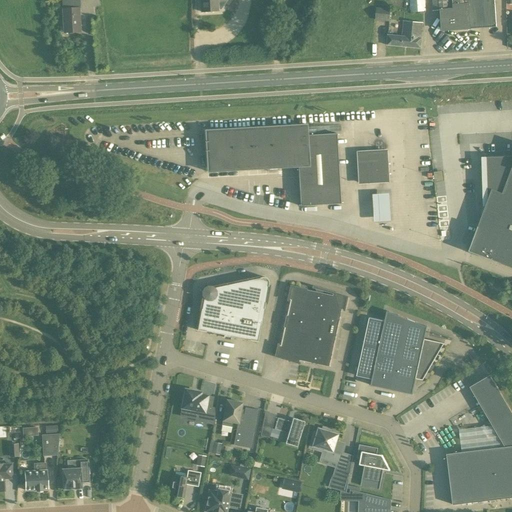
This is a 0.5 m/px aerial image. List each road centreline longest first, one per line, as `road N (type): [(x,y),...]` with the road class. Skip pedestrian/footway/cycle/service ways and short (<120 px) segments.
road 1 (primary): [(85,91),(511,66)]
road 2 (residential): [(162,356),(390,423),(414,466),(414,511)]
road 3 (secondary): [(496,335),(478,314),(402,274),(325,248),(269,245)]
road 4 (secondary): [(269,245),(386,282),(496,335)]
road 5 (secondary): [(183,238),(47,231),(0,209)]
road 6 (residential): [(133,508),(162,356)]
